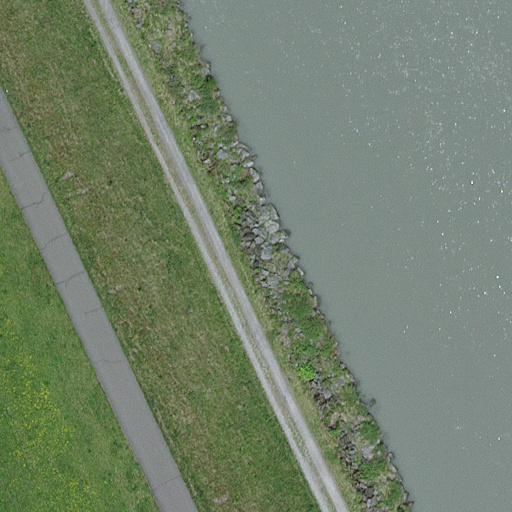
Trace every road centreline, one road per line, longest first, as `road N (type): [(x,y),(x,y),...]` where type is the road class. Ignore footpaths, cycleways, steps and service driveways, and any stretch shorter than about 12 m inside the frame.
road 1 (track): [(95,0),(335,511)]
road 2 (track): [(0,122),(181,511)]
